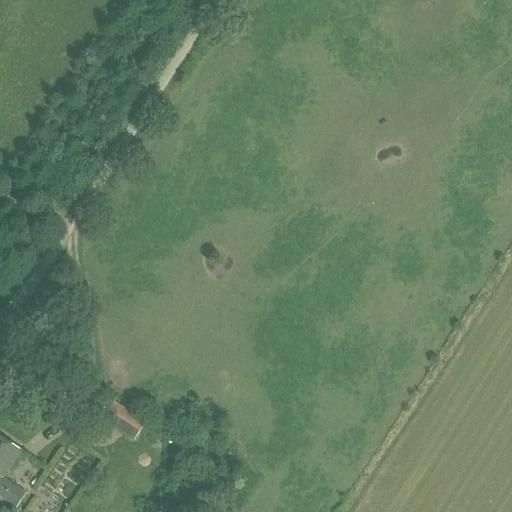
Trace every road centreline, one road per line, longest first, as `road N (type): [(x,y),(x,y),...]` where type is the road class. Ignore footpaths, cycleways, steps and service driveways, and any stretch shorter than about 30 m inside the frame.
road 1 (track): [(69,222),(212,0)]
road 2 (track): [(0,331),(69,222)]
